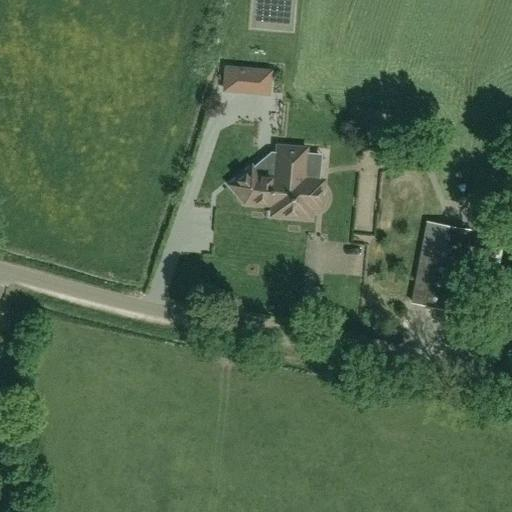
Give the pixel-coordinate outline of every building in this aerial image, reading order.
[(225,90),(241,92),(243,66),(227,65),(225,90)] [(239,109),(240,123),(261,122),(261,108),(239,109)] [(390,150),(393,164),(415,158),(412,145),(390,150)] [(318,192),(319,180),(303,179),(306,149),(277,146),(275,166),(288,167),(284,213),(284,217),(310,219),(311,209),(317,209),(317,206),(318,205),(320,204),(321,203),(321,201),(322,199),(322,198),(321,196),(320,194),(319,193),(318,192)] [(288,167),(275,166),(274,177),(258,175),(251,166),(229,185),(244,203),(272,206),(271,216),(284,217),(284,213),(288,167)] [(506,257),(511,230),(511,216),(496,213),(487,253),(506,257)] [(454,311),(469,230),(427,222),(412,303),(454,311)]
